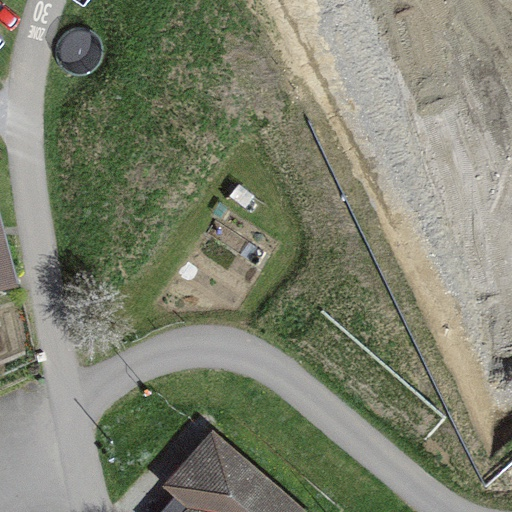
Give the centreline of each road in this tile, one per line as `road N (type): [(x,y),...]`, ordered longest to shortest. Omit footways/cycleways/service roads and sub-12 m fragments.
road 1 (residential): [(445,511),(287,376),(237,352),(159,354),(90,392),(69,413)]
road 2 (residential): [(69,413),(27,167),(27,90),(48,0)]
